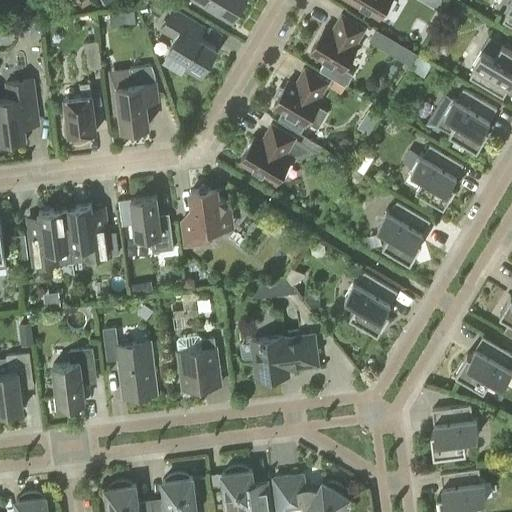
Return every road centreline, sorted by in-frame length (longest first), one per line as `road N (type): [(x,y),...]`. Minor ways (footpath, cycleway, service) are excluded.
road 1 (residential): [(0,180),(191,160),(289,0)]
road 2 (residential): [(511,164),(375,394)]
road 3 (residential): [(296,405),(68,434)]
road 4 (residential): [(72,459),(299,429)]
road 5 (residential): [(395,413),(511,218)]
